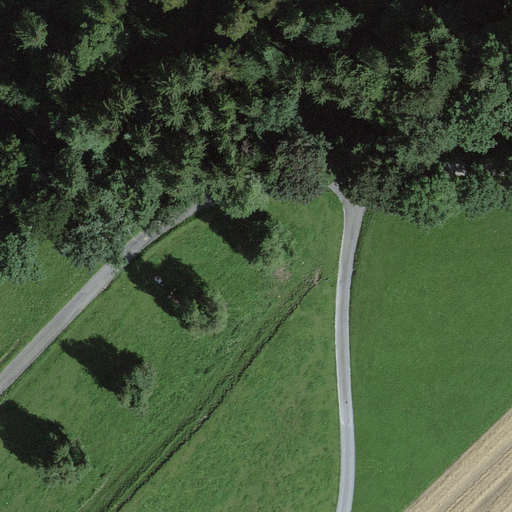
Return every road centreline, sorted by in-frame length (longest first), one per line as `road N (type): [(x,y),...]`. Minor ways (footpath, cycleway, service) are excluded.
road 1 (unclassified): [(0,386),(169,221),(243,187),(356,173)]
road 2 (unclassified): [(344,511),(343,308),(356,173)]
road 3 (track): [(356,173),(511,119)]
road 4 (unclassified): [(356,173),(511,168)]
